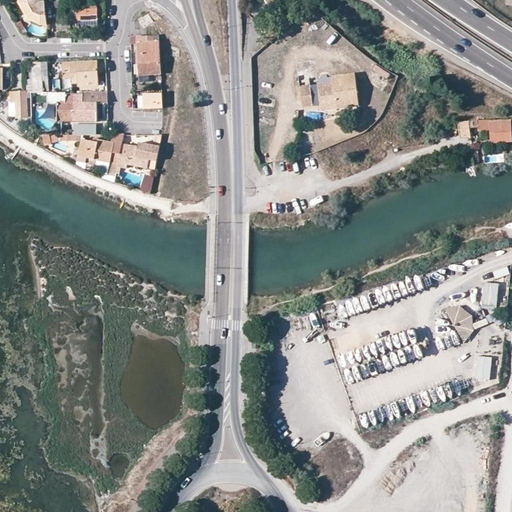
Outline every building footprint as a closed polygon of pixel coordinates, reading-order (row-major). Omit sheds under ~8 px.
[(22,0),(22,3),(29,15),(41,19),(46,19),(44,0),(22,0)] [(69,9),(70,20),(77,20),(77,26),(97,25),(97,7),(95,7),(95,3),(71,3),(71,8),(69,9)] [(139,20),(144,27),(152,22),(147,14),(139,20)] [(138,43),(139,74),(162,73),(159,42),(138,43)] [(38,66),(33,66),(34,91),(48,91),(47,61),(38,62),(38,66)] [(77,73),(78,86),(97,85),(96,62),(63,64),(63,73),(72,73),(77,73)] [(332,83),(333,86),(327,87),(327,84),(318,85),(320,105),(335,104),(336,109),(359,106),(355,74),(332,77),(332,83)] [(310,86),(299,87),(301,107),(312,105),(310,86)] [(16,118),(29,118),(28,98),(31,98),(31,93),(27,93),(27,91),(10,92),(11,103),(16,103),(16,117),(16,118)] [(107,91),(82,92),(82,95),(82,103),(96,103),(108,102),(107,91)] [(65,92),(48,92),(46,92),(46,103),(56,103),(65,103),(65,94),(65,92)] [(144,93),(145,108),(164,108),(163,92),(144,93)] [(96,121),(96,103),(82,103),(82,95),(65,94),(65,103),(73,103),(73,121),(96,121)] [(73,121),(73,103),(65,103),(56,103),(56,118),(61,122),(73,121)] [(479,128),(492,127),(492,139),(509,138),(508,120),(478,121),(479,128)] [(461,137),(471,137),(469,122),(459,122),(461,137)] [(73,123),(73,134),(96,134),(95,123),(73,123)] [(100,140),(100,143),(94,142),(83,139),(82,141),(80,156),(97,159),(108,161),(119,163),(122,148),(115,146),(115,143),(100,140)] [(155,145),(144,143),(143,148),(138,147),(123,144),(122,148),(119,163),(118,167),(117,174),(121,175),(123,168),(128,169),(128,165),(142,167),(144,158),(157,160),(160,146),(155,145)] [(80,156),(79,161),(96,164),(97,159),(80,156)] [(157,160),(144,158),(142,167),(155,169),(157,160)] [(119,163),(108,161),(106,175),(116,176),(118,167),(119,163)] [(154,176),(145,174),(142,190),(150,193),(154,176)] [(508,266),(493,271),(495,279),(510,274),(508,266)] [(483,282),(483,306),(497,306),(498,282),(483,282)] [(474,303),(437,306),(440,346),(474,343),(472,322),(489,321),(488,314),(475,315),(474,303)] [(476,355),(474,379),(489,380),(491,357),(476,355)] [(320,372),(324,391),(339,388),(334,369),(320,372)]
